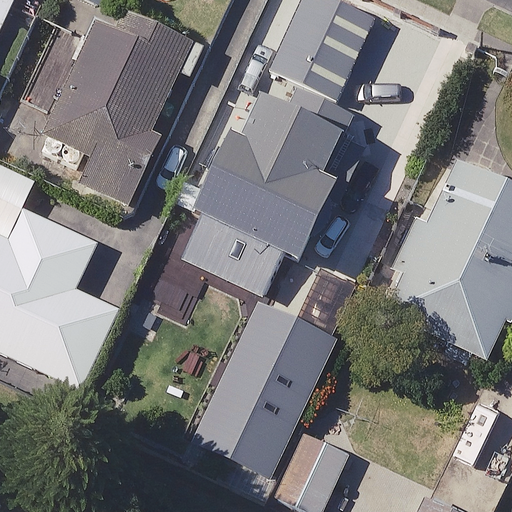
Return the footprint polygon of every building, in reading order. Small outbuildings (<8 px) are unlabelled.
[(0,0),(0,67),(8,49),(2,46),(23,0),(0,0)] [(108,0),(83,0),(104,10),(108,0)] [(134,23),(127,42),(104,33),(61,143),(102,159),(88,193),(139,214),(165,147),(157,143),(195,47),(134,23)] [(358,126),(308,101),(297,125),(272,113),(251,155),(242,150),(186,263),(268,303),(286,265),(306,275),(350,185),(334,177),(358,126)] [(511,328),(511,192),(463,171),(435,234),(422,229),(402,271),(414,276),(393,322),(495,368),(511,328)] [(101,249),(28,216),(14,246),(0,239),(0,355),(88,396),(124,316),(80,296),(101,249)] [(371,295),(331,275),(315,307),(287,293),(260,345),(289,359),(279,379),(318,399),(371,295)] [(267,497),(299,432),(220,399),(192,466),(267,497)] [(205,426),(176,408),(155,443),(184,461),(205,426)] [(299,432),(267,497),(302,511),(330,511),(355,456),(299,432)] [(454,511),(432,501),(426,511),(454,511)]
